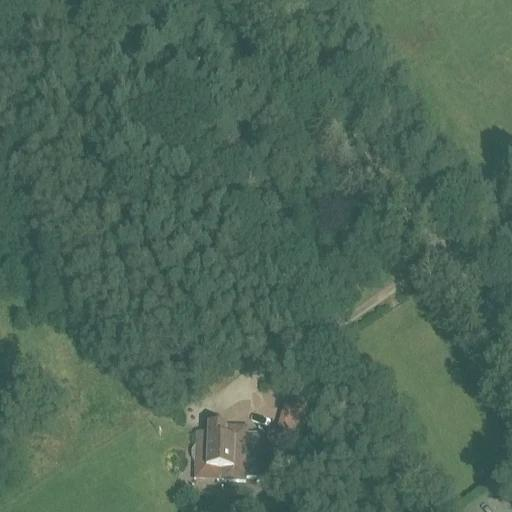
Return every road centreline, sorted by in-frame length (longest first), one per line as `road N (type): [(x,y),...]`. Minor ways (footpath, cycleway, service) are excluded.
road 1 (residential): [(261,0),(440,253)]
road 2 (residential): [(511,352),(440,253)]
